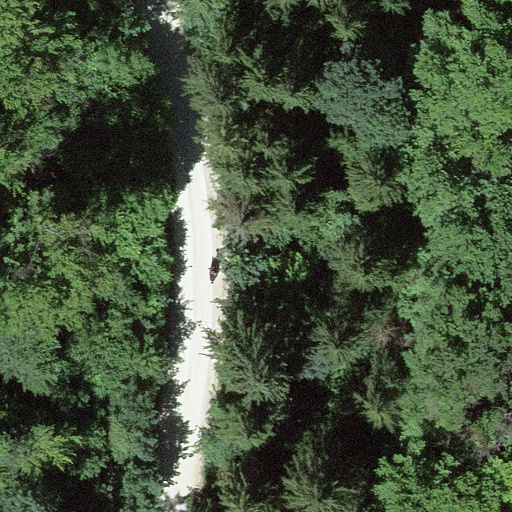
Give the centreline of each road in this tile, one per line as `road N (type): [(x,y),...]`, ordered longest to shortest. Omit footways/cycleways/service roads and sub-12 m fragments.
road 1 (track): [(184,511),(199,367),(156,0)]
road 2 (track): [(411,511),(404,443),(431,0)]
